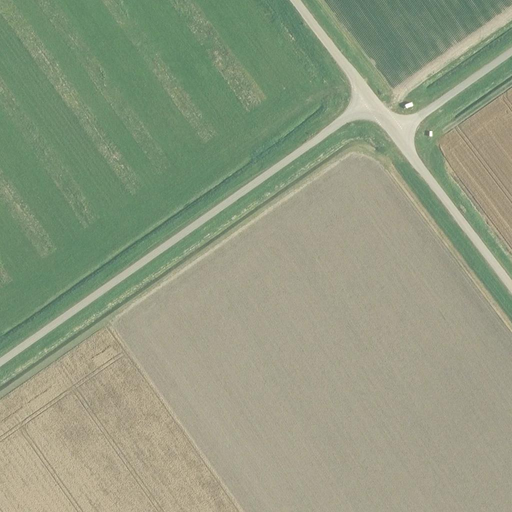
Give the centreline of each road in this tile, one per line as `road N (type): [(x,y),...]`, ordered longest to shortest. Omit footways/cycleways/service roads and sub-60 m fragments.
road 1 (residential): [(0,362),(370,100)]
road 2 (unclassified): [(511,288),(395,134)]
road 3 (residential): [(395,134),(511,52)]
road 4 (unclassified): [(370,100),(296,0)]
